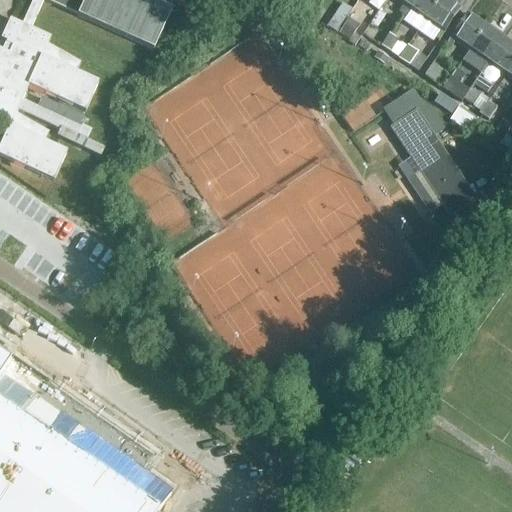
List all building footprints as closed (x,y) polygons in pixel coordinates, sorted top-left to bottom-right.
[(33,0),(21,27),(9,22),(0,40),(0,41),(5,44),(0,53),(0,52),(0,124),(9,129),(0,147),(0,158),(52,182),(65,153),(42,143),(46,135),(14,117),(27,88),(82,114),(96,84),(75,74),(79,65),(46,48),(50,40),(29,31),(42,2),(76,18),(75,19),(150,53),(169,12),(166,11),(171,0),(33,0)] [(281,0),(297,11),(304,0),(281,0)] [(402,18),(414,0),(389,0),(402,8),(397,15),(402,18)] [(424,24),(440,0),(414,0),(402,18),(406,21),(410,14),(424,24)] [(442,0),(440,0),(424,24),(438,34),(434,40),(438,43),(460,12),(442,0)] [(326,29),(335,35),(351,12),(342,6),(326,29)] [(468,54),(486,29),(467,17),(446,48),(450,51),(454,44),(468,54)] [(359,28),(348,21),(337,36),(348,44),(359,28)] [(482,73),(504,42),(486,29),(468,54),(482,64),(478,70),(482,73)] [(391,56),(399,43),(389,37),(381,50),(391,56)] [(505,79),(511,68),(511,47),(504,42),(482,73),(486,76),(491,69),(505,79)] [(408,68),(417,55),(406,48),(398,61),(408,68)] [(434,86),(442,73),(432,66),(424,79),(434,86)] [(465,97),(468,93),(459,86),(464,78),(456,72),(442,92),(460,104),(463,101),(465,97)] [(472,107),(479,97),(479,96),(470,90),(468,93),(465,97),(463,101),(472,107)] [(456,110),(437,97),(432,105),(451,117),(456,110)] [(489,122),(496,110),(486,104),(478,116),(489,122)] [(449,122),(468,135),(476,123),(458,110),(449,122)] [(449,222),(477,203),(416,113),(389,131),(449,222)] [(0,378),(0,511),(160,511),(173,495),(143,474),(152,460),(44,386),(34,400),(1,377),(0,378)]
